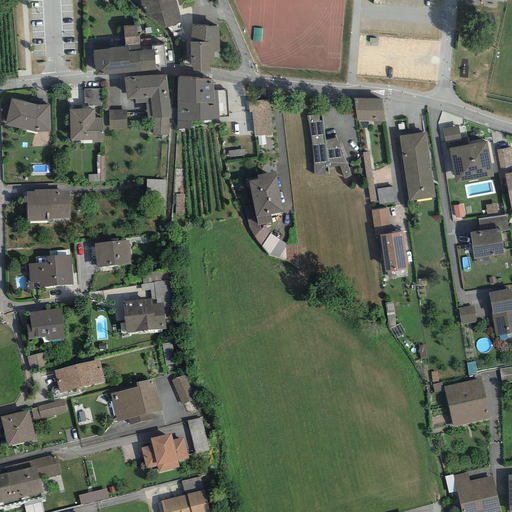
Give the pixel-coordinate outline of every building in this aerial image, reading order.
[(175,0),(139,0),(141,6),(146,13),(164,28),(182,22),(175,0)] [(136,26),(123,27),(124,46),(140,44),(139,36),(137,36),(136,26)] [(218,26),(192,27),(190,42),(190,72),(210,72),(209,61),(214,61),(214,52),(219,52),(218,26)] [(125,48),(122,48),(124,73),(156,70),(155,67),(165,66),(163,45),(140,47),(140,44),(124,46),(125,48)] [(95,75),(124,73),(122,48),(93,50),(95,75)] [(167,75),(123,78),(126,99),(135,99),(150,97),(153,118),(153,119),(169,118),(171,118),(167,75)] [(213,81),(178,78),(177,128),(190,128),(190,121),(219,119),(217,90),(213,90),(213,81)] [(101,89),(84,89),(84,106),(102,106),(101,89)] [(145,103),(147,119),(153,118),(150,97),(135,99),(135,104),(145,103)] [(382,99),(353,98),(357,121),(373,121),(373,125),(382,125),(382,122),(385,122),(382,99)] [(36,105),(11,99),(5,124),(36,132),(50,132),(49,105),(36,105)] [(269,99),(248,101),(249,113),(252,112),(254,136),(272,134),(269,99)] [(94,109),(69,109),(70,141),(91,140),(92,143),(103,142),(102,117),(94,118),(94,109)] [(126,110),(109,110),(109,130),(126,129),(126,110)] [(322,114),(306,116),(307,119),(309,129),(311,135),(313,157),(313,168),(313,176),(325,175),(325,169),(327,168),(339,165),(344,179),(351,176),(336,138),(325,140),(322,114)] [(169,135),(169,118),(153,119),(152,134),(169,135)] [(442,129),(447,150),(449,150),(449,148),(462,146),(458,126),(442,129)] [(425,132),(399,136),(409,201),(435,197),(425,132)] [(462,146),(449,148),(449,150),(456,184),(493,177),(486,141),(462,146)] [(501,178),(505,178),(504,174),(511,172),(511,146),(496,150),(501,178)] [(369,152),(362,153),(370,202),(376,201),(369,152)] [(104,156),(96,156),(97,174),(88,175),(88,183),(104,182),(104,156)] [(275,172),(257,175),(258,179),(249,181),(256,218),(258,225),(260,225),(272,222),(270,214),(282,212),(275,172)] [(166,180),(146,179),(146,195),(165,196),(166,180)] [(392,187),(377,189),(379,204),(394,202),(392,187)] [(59,189),(34,190),(34,192),(26,192),(27,221),(50,221),(50,219),(70,218),(69,191),(59,191),(59,189)] [(496,203),(485,205),(487,216),(498,215),(496,203)] [(462,205),(453,206),(455,218),(464,217),(462,205)] [(387,208),(371,211),(375,238),(380,237),(385,272),(408,269),(402,232),(391,234),(387,208)] [(506,215),(478,219),(480,231),(500,228),(500,231),(509,230),(506,215)] [(256,218),(247,220),(249,228),(254,237),(261,229),(260,225),(258,225),(256,218)] [(270,234),(264,225),(261,229),(254,237),(261,246),(270,234)] [(480,231),(470,233),(474,259),(476,259),(476,266),(489,264),(489,257),(504,254),(500,231),(500,228),(480,231)] [(285,243),(270,234),(261,246),(269,255),(286,261),(285,245),(285,243)] [(129,240),(94,243),(97,268),(131,264),(129,240)] [(297,266),(296,244),(285,245),(286,261),(297,266)] [(71,255),(47,257),(47,262),(28,264),(30,283),(26,283),(26,290),(34,290),(33,288),(39,288),(73,285),(71,255)] [(141,274),(143,284),(162,281),(161,271),(141,274)] [(143,284),(140,284),(141,291),(150,290),(151,298),(152,298),(152,304),(163,303),(163,307),(173,306),(170,280),(162,281),(143,284)] [(511,288),(488,293),(492,314),(491,314),(495,336),(511,333),(511,288)] [(151,298),(122,302),(126,333),(166,329),(163,307),(163,303),(152,304),(152,298),(151,298)] [(392,302),(385,303),(388,329),(395,326),(392,302)] [(474,306),(458,308),(461,324),(476,322),(474,306)] [(60,308),(29,313),(30,325),(26,325),(28,339),(46,337),(47,341),(64,339),(60,308)] [(172,341),(161,344),(166,365),(177,362),(172,341)] [(425,345),(418,345),(420,358),(426,358),(425,345)] [(27,355),(29,367),(46,364),(43,352),(27,355)] [(99,359),(54,371),(60,393),(105,381),(99,359)] [(475,362),(466,363),(468,375),(477,374),(475,362)] [(511,366),(499,369),(502,383),(511,381),(511,366)] [(184,374),(171,380),(182,405),(195,399),(184,374)] [(153,378),(136,383),(137,388),(110,394),(117,422),(128,419),(129,424),(151,419),(149,413),(161,411),(153,378)] [(481,378),(443,386),(453,427),(490,418),(481,378)] [(444,391),(442,382),(432,385),(434,393),(444,391)] [(64,400),(37,406),(38,407),(41,419),(67,412),(64,400)] [(34,421),(41,419),(38,407),(31,409),(34,421)] [(28,410),(0,416),(0,417),(7,446),(35,439),(28,410)] [(202,423),(190,426),(198,457),(210,454),(202,423)] [(171,433),(150,438),(152,445),(141,448),(146,469),(157,466),(158,472),(179,467),(177,461),(188,458),(183,438),(172,440),(171,433)] [(6,473),(0,474),(0,502),(42,492),(39,480),(61,475),(56,454),(29,461),(31,467),(6,474),(6,473)] [(500,511),(493,476),(469,481),(467,473),(453,476),(457,491),(461,511),(500,511)] [(448,493),(457,491),(453,476),(453,475),(444,477),(448,493)] [(200,476),(181,481),(184,495),(187,495),(187,494),(203,490),(200,476)] [(106,489),(78,495),(80,505),(109,499),(106,489)] [(184,495),(160,501),(163,511),(209,511),(205,490),(203,490),(187,494),(187,495),(184,495)]
